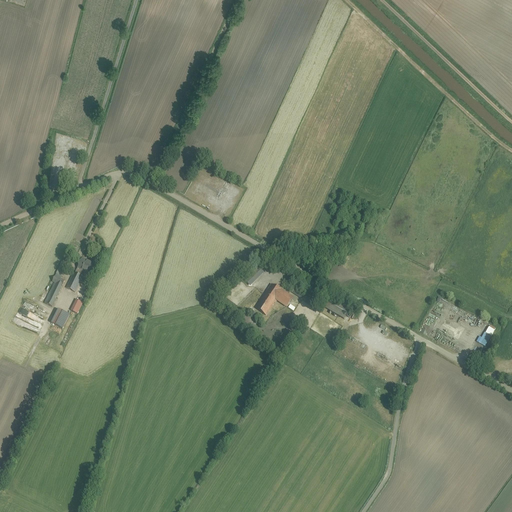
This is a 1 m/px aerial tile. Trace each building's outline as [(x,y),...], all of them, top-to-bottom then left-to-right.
[(82,263),(70,290),(76,293),(86,272),(92,275),(95,269),(82,263)] [(270,273),(263,265),(247,278),(254,286),(270,273)] [(64,287),(56,283),(46,304),(55,308),(64,287)] [(283,292),(272,285),(256,313),(267,319),(276,303),(291,312),(298,302),(283,292)] [(231,300),(228,294),(218,300),(221,306),(231,300)] [(83,305),(75,302),(70,315),(77,318),(83,305)] [(331,304),(327,312),(346,323),(350,316),(331,304)] [(68,315),(58,311),(53,325),(62,329),(68,315)] [(301,329),(295,325),(290,334),(296,338),(301,329)]
